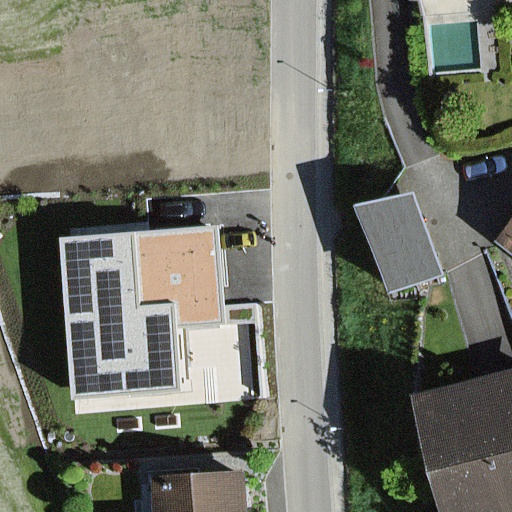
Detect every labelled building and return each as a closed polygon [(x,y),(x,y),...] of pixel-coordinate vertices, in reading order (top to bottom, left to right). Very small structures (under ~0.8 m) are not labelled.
[(445,275),(414,193),(356,206),(390,296),(445,275)] [(511,228),(500,244),(511,253),(511,228)] [(217,229),(60,240),(71,398),(181,390),(176,330),(224,327),(217,229)] [(511,511),(511,371),(412,398),(442,511),(511,511)] [(248,511),(246,471),(153,477),(155,511),(248,511)]
